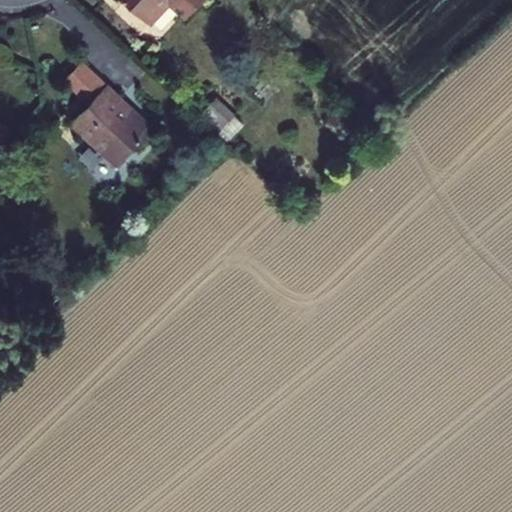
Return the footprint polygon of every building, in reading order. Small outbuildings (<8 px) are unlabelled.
[(186,17),(201,0),(124,0),(148,22),(169,1),(186,17)] [(88,103),(106,84),(82,61),(63,81),(88,103)] [(116,164),(151,127),(117,95),(119,93),(108,82),(106,84),(88,103),(71,121),(116,164)] [(222,127),(234,115),(217,99),(205,111),(222,127)] [(50,291),(62,279),(47,265),(35,277),(50,291)]
